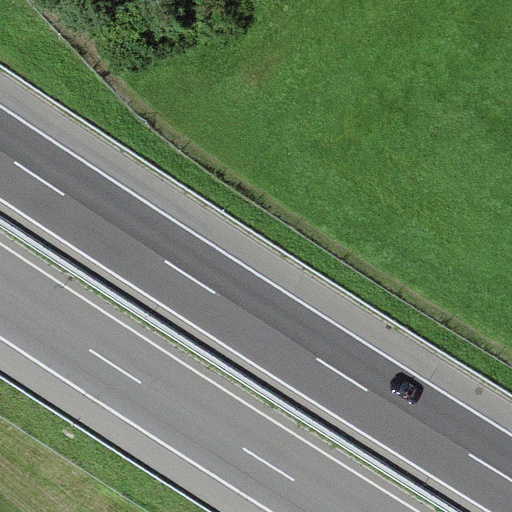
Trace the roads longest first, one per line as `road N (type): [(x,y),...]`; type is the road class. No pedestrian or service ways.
road 1 (motorway): [(511,478),(0,151)]
road 2 (motorway): [(0,292),(340,511)]
